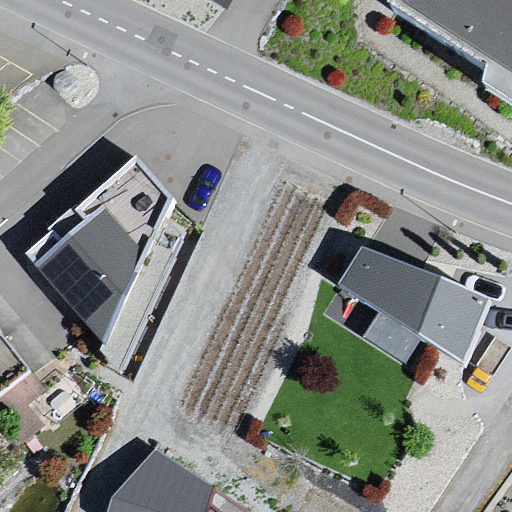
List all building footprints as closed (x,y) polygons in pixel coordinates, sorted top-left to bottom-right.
[(511,0),(435,0),(416,32),(511,92),(511,0)] [(25,251),(92,323),(203,220),(136,149),(25,251)] [(371,324),(467,369),(499,303),(365,240),(342,287),(380,305),(371,324)] [(0,457),(22,439),(0,413),(0,457)] [(220,511),(233,472),(141,443),(118,511),(220,511)]
